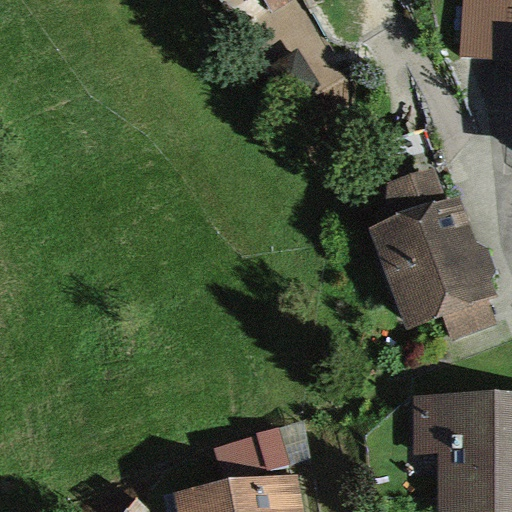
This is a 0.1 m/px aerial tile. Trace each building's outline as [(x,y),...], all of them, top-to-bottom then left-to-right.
[(511,0),(462,0),(459,56),(511,59),(511,0)] [(389,219),(365,228),(404,331),(442,316),(452,341),(501,322),(490,293),(499,290),(494,276),(498,271),(489,246),(478,242),(461,196),(448,200),(435,167),(391,183),(389,219)] [(511,511),(511,398),(415,399),(415,458),(441,458),(441,511),(511,511)] [(279,432),(217,451),(226,481),(288,462),(279,432)] [(303,511),(297,474),(176,494),(178,511),(303,511)]
